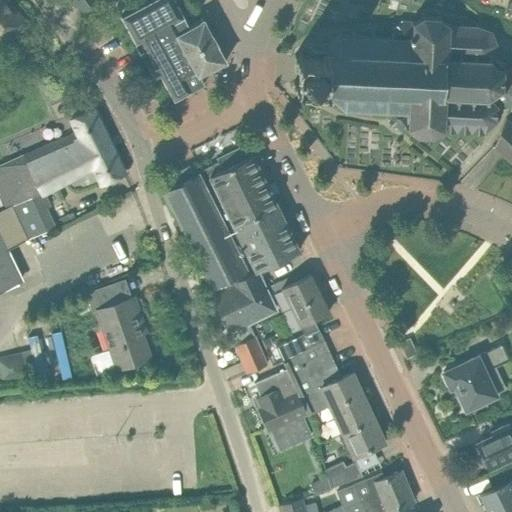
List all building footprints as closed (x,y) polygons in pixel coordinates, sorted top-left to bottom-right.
[(0,0),(0,39),(24,22),(7,0),(0,0)] [(99,1),(98,0),(73,0),(83,13),(99,1)] [(226,60),(203,19),(179,32),(173,23),(184,17),(175,0),(150,0),(121,16),(136,43),(141,40),(153,62),(148,65),(155,77),(160,75),(174,100),(191,90),(204,83),(199,74),(226,60)] [(416,133),(415,136),(417,137),(418,134),(431,134),(432,138),(434,137),(433,133),(440,129),(442,132),(444,131),(444,130),(482,132),(483,135),(485,134),(484,131),(495,121),(498,123),(499,121),(496,119),(497,107),(500,107),(500,104),(503,104),(511,107),(511,103),(511,67),(508,70),(506,67),(507,63),(497,56),(494,56),(491,54),(495,46),(499,46),(500,43),(495,42),(493,33),(492,31),(489,30),(479,26),(479,23),(476,22),(475,25),(464,25),(464,22),(461,22),(461,25),(451,24),(451,22),(447,23),(440,18),(441,14),(439,13),(437,16),(425,15),(424,12),(421,13),(422,15),(414,21),(412,19),(410,20),(401,22),(400,21),(392,28),(393,29),(392,33),(391,33),(390,37),(339,35),(328,43),(308,43),(307,41),(306,42),(307,44),(307,55),(301,55),(301,51),(298,51),(298,55),(294,55),(294,58),(298,58),(297,81),(293,81),(293,84),(297,84),(296,88),(300,88),(300,84),(307,84),(307,88),(309,91),(313,91),(316,89),(316,85),(324,85),(323,89),(324,89),(321,93),(323,95),(326,92),(345,108),(343,110),(345,112),(349,108),(387,110),(387,114),(388,114),(388,118),(387,119),(396,128),(396,127),(405,127),(405,128),(408,127),(416,133)] [(11,204),(19,220),(28,239),(55,226),(39,193),(93,167),(101,184),(125,172),(94,107),(68,119),(74,132),(5,165),(5,166),(0,167),(0,195),(5,208),(11,204)] [(495,143),(493,146),(511,162),(511,123),(505,117),(503,122),(495,143)] [(218,310),(264,288),(256,271),(299,250),(271,193),(277,190),(273,182),(267,185),(252,154),(224,168),(220,160),(193,173),(189,165),(176,171),(181,182),(163,191),(214,293),(211,295),(218,310)] [(0,289),(20,279),(0,236),(0,289)] [(283,359),(323,340),(313,318),(329,311),(310,273),(281,287),(303,333),(277,346),(283,359)] [(267,363),(248,322),(274,309),(264,288),(218,310),(246,372),(267,363)] [(131,297),(97,309),(103,328),(110,347),(117,368),(130,363),(149,357),(137,321),(141,320),(133,296),(131,297)] [(313,390),(306,377),(301,365),(329,351),(323,340),(283,359),(286,365),(310,411),(311,414),(321,409),(317,400),(313,390)] [(461,363),(443,371),(450,388),(454,386),(465,409),(483,400),(496,394),(485,370),(508,359),(501,344),(461,363)] [(0,383),(27,377),(26,374),(34,372),(29,350),(0,356),(0,383)] [(301,365),(306,377),(335,364),(329,351),(301,365)] [(335,364),(306,377),(313,390),(341,377),(335,364)] [(287,367),(253,382),(259,395),(256,397),(260,407),(257,408),(267,431),(269,430),(285,423),(294,442),(310,435),(301,415),(303,414),(307,413),(287,367)] [(313,390),(317,400),(326,396),(330,404),(345,397),(347,402),(362,395),(352,373),(353,372),(352,371),(341,377),(313,390)] [(373,418),(362,395),(347,402),(345,397),(330,404),(326,396),(317,400),(321,409),(329,406),(342,433),(373,418)] [(384,440),(373,418),(342,433),(353,456),(385,441),(384,440)] [(511,420),(491,430),(493,434),(476,442),(488,468),(511,456),(511,420)] [(343,460),(325,468),(327,476),(331,487),(362,476),(355,460),(345,464),(343,460)] [(511,511),(511,483),(510,479),(511,477),(511,464),(501,469),(506,479),(475,494),(479,503),(483,501),(487,511),(511,511)] [(361,500),(343,507),(344,511),(383,511),(395,507),(414,500),(401,469),(384,476),(382,471),(353,482),(355,486),(361,500)] [(327,476),(310,483),(314,493),(331,487),(327,476)] [(306,511),(302,497),(278,504),(280,511),(306,511)]
